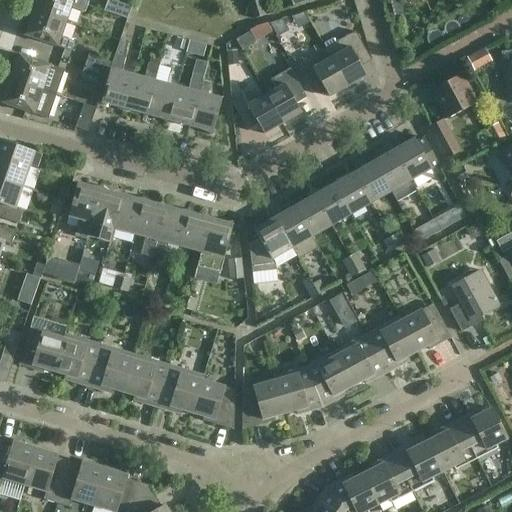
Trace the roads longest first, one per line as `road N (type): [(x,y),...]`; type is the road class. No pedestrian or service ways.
road 1 (residential): [(365,0),(394,80),(383,98),(231,188),(0,124)]
road 2 (residential): [(245,494),(192,459),(0,402)]
road 3 (residential): [(245,494),(470,368)]
